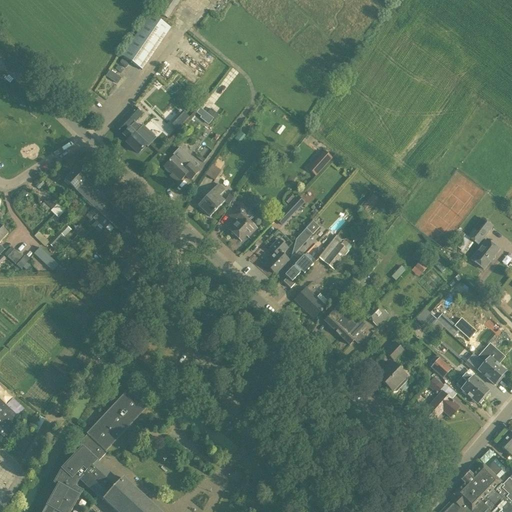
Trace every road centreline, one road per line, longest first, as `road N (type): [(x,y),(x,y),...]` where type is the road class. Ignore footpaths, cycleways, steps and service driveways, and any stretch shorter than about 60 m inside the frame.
road 1 (residential): [(317,363),(86,136)]
road 2 (residential): [(448,483),(317,363)]
road 3 (residential): [(216,475),(317,363)]
